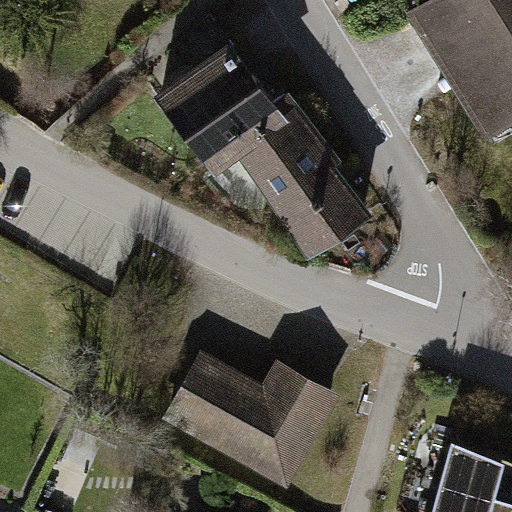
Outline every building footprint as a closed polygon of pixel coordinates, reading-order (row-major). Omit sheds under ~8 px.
[(511,130),(511,0),(437,0),(409,17),(486,146),(511,130)] [(212,162),(242,143),(283,111),(274,100),(210,15),(172,49),(192,75),(162,96),(212,162)] [(285,92),(274,100),(283,111),(242,143),(315,247),(365,213),(327,166),(338,158),(285,92)] [(160,421),(280,496),(341,399),(275,359),(256,389),(202,355),(160,421)] [(511,511),(511,466),(446,440),(426,511),(511,511)]
